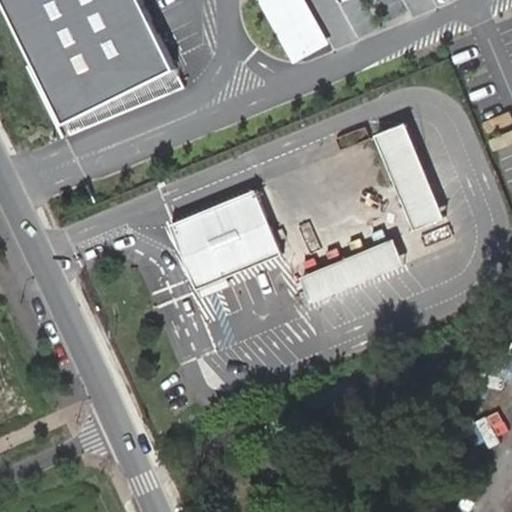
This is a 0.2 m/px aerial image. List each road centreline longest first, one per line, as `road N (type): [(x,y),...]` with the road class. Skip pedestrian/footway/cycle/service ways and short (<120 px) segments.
road 1 (unknown): [(143,208),(375,109),(405,108),(430,120),(447,146),(472,206),(469,260),(375,315),(266,362),(247,361),(217,339),(177,268)]
road 2 (unclassified): [(120,428),(0,175)]
road 3 (unclassified): [(0,481),(120,428)]
